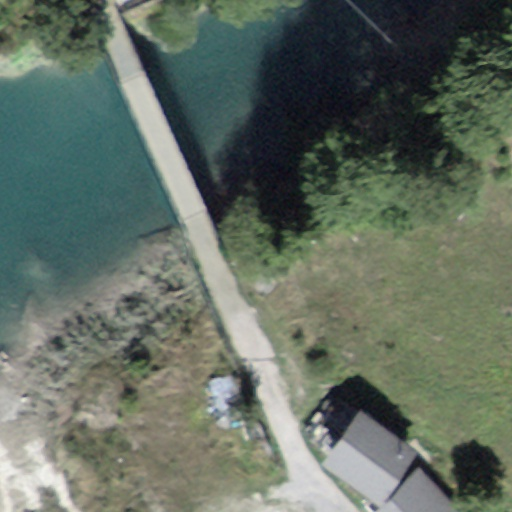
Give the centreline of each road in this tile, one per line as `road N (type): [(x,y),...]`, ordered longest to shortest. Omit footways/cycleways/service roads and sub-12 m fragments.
road 1 (track): [(238,330),(94,0)]
road 2 (track): [(336,511),(306,472),(238,330)]
